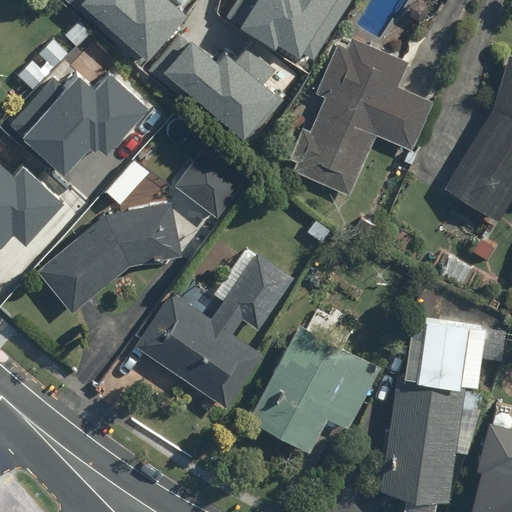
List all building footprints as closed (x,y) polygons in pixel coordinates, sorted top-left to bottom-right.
[(76,0),(142,54),(186,1),(184,0),(76,0)] [(237,0),(231,9),(275,35),(279,30),(312,50),(342,0),(237,0)] [(187,21),(158,59),(245,125),(276,85),(265,77),(278,60),(246,36),(235,50),(227,44),(223,49),(187,21)] [(310,88),(319,92),(288,167),(348,192),(372,136),(411,152),(434,96),(398,81),(407,58),(350,34),(345,44),(331,38),(310,88)] [(511,55),(504,53),(489,107),(442,186),(500,220),(511,200),(511,55)] [(56,65),(12,119),(65,162),(93,128),(110,141),(149,93),(109,60),(94,78),(78,64),(69,75),(56,65)] [(0,236),(12,224),(25,236),(65,193),(24,157),(16,166),(0,150),(0,236)] [(212,217),(246,168),(224,152),(215,165),(209,161),(184,197),(212,217)] [(134,184),(119,171),(103,191),(118,204),(134,184)] [(168,198),(102,211),(35,271),(69,309),(124,260),(178,251),(168,198)] [(170,286),(130,343),(221,407),(259,354),(229,333),(241,315),(257,326),(294,273),(253,245),(207,311),(170,286)] [(413,376),(393,373),(375,489),(403,494),(400,511),(435,511),(437,500),(447,502),(455,450),(469,452),(479,388),(475,388),(484,329),(422,319),(413,376)] [(380,367),(294,323),(247,416),(307,447),(323,415),(349,429),(380,367)] [(511,511),(511,425),(486,419),(473,468),(477,469),(466,511),(511,511)]
